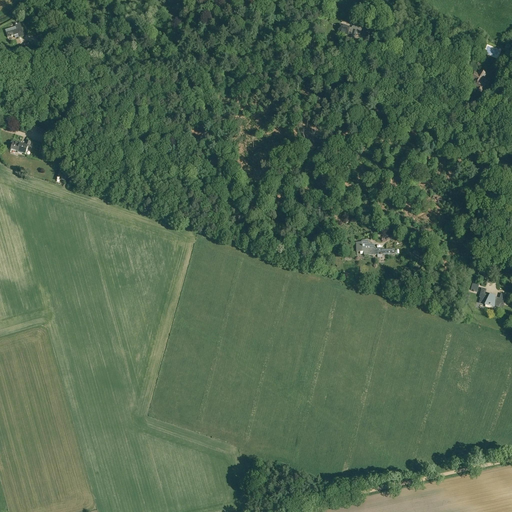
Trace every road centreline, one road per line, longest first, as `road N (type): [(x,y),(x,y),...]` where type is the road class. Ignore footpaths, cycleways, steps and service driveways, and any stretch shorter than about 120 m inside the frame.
road 1 (track): [(0,78),(326,54)]
road 2 (track): [(277,511),(511,459)]
road 3 (track): [(511,171),(326,54)]
road 4 (track): [(501,164),(451,237),(402,232),(380,244),(371,240)]
road 5 (track): [(468,71),(467,53),(441,44),(326,54)]
road 6 (track): [(501,164),(483,275),(488,286)]
